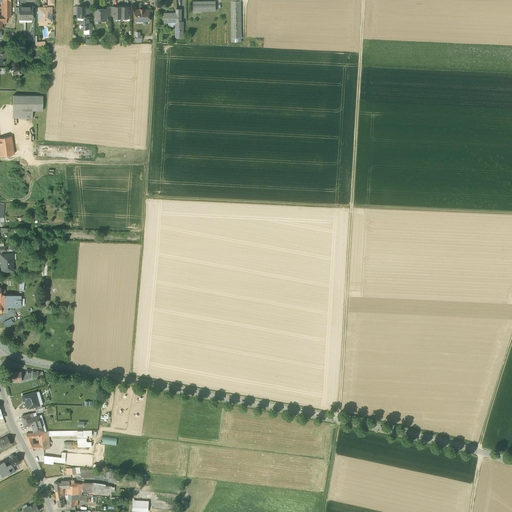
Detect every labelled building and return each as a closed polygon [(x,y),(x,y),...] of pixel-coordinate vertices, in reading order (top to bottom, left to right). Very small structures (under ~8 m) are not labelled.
[(11,17),(10,0),(2,0),(3,2),(2,15),(7,16),(11,17)] [(215,1),(193,2),(193,11),(216,11),(215,1)] [(241,1),(231,1),(231,37),(241,37),(241,1)] [(105,6),(105,8),(96,8),(96,20),(107,20),(107,15),(110,15),(110,6),(105,6)] [(86,7),(78,7),(78,17),(84,17),(86,17),(86,8),(86,7)] [(51,8),(38,8),(38,22),(51,22),(51,8)] [(145,9),(140,9),(136,9),(136,20),(145,20),(145,19),(149,19),(149,9),(145,9)] [(176,14),(169,14),(169,13),(164,13),(164,17),(164,21),(175,22),(181,22),(181,21),(181,9),(176,9),(176,14)] [(11,17),(7,16),(6,22),(2,23),(1,27),(10,27),(10,23),(11,23),(12,17),(11,17)] [(86,19),(86,17),(84,17),(84,21),(82,21),(82,24),(81,24),(79,25),(80,27),(81,29),(89,29),(89,23),(89,19),(86,19)] [(35,35),(34,45),(44,45),(44,41),(36,41),(36,36),(35,35)] [(2,50),(0,49),(0,62),(2,62),(2,56),(8,56),(8,50),(2,50)] [(43,96),(13,95),(12,110),(32,110),(42,111),(43,96)] [(32,110),(12,110),(12,118),(32,118),(32,110)] [(0,137),(0,155),(14,154),(11,136),(0,137)] [(12,253),(1,254),(1,262),(2,262),(3,271),(13,271),(12,253)] [(8,305),(11,305),(11,295),(2,295),(2,304),(0,304),(0,305),(8,305)] [(21,295),(11,295),(11,305),(21,306),(21,295)] [(13,324),(11,318),(4,322),(6,327),(13,324)] [(35,392),(22,396),(23,401),(25,400),(27,409),(35,406),(39,405),(35,392)] [(29,414),(22,417),(24,423),(23,423),(24,427),(31,425),(32,425),(31,422),(31,419),(29,414)] [(40,419),(31,422),(32,425),(31,425),(34,433),(44,432),(40,419)] [(49,449),(48,440),(48,436),(47,432),(37,433),(37,438),(39,438),(40,444),(38,445),(38,450),(49,449)] [(37,433),(26,434),(27,441),(31,450),(35,450),(38,450),(38,445),(34,445),(33,444),(32,441),(32,438),(37,438),(37,433)] [(7,437),(0,440),(0,444),(0,445),(2,449),(11,445),(7,437)] [(87,438),(78,438),(78,447),(87,447),(87,438)] [(61,457),(44,456),(43,464),(53,465),(53,461),(64,462),(65,453),(61,452),(61,457)] [(16,456),(14,457),(13,455),(10,457),(11,458),(9,459),(11,464),(13,467),(20,463),(16,456)] [(0,464),(0,473),(2,477),(10,472),(8,469),(6,466),(4,462),(0,464)] [(61,483),(54,483),(55,491),(60,490),(60,492),(60,495),(63,495),(63,491),(62,488),(65,487),(68,488),(69,488),(69,483),(69,481),(61,482),(61,483)] [(74,484),(69,483),(69,488),(68,488),(68,492),(68,494),(77,494),(78,484),(74,484)] [(101,484),(93,483),(92,486),(92,492),(100,493),(101,484)] [(115,486),(101,484),(100,493),(111,494),(111,492),(115,492),(115,486)] [(63,495),(60,495),(60,492),(60,490),(55,491),(56,500),(57,500),(58,507),(64,506),(63,500),(63,499),(64,498),(63,495)] [(147,501),(132,500),(132,510),(146,511),(147,501)] [(35,503),(23,510),(24,511),(37,511),(40,511),(35,503)]
